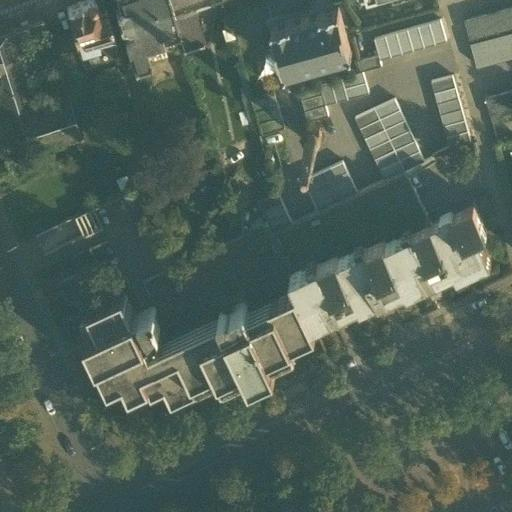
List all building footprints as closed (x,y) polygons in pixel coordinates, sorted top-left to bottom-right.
[(162,46),(180,40),(168,0),(116,0),(119,8),(115,13),(119,25),(127,27),(130,26),(131,31),(128,32),(123,39),(132,68),(149,62),(145,49),(161,44),(162,46)] [(204,45),(193,10),(188,0),(168,0),(180,40),(183,51),(204,45)] [(188,0),(193,10),(221,0),(188,0)] [(81,62),(83,68),(108,61),(106,54),(117,51),(107,18),(99,20),(97,14),(93,2),(91,1),(66,11),(67,15),(81,62)] [(272,27),(285,73),(351,54),(339,8),(272,27)] [(511,8),(464,22),(471,45),(511,33),(511,8)] [(105,12),(97,14),(99,20),(107,18),(105,12)] [(81,62),(67,15),(46,23),(45,20),(0,37),(0,168),(1,170),(45,150),(16,88),(81,62)] [(440,21),(429,24),(435,45),(446,42),(440,21)] [(429,24),(418,27),(424,48),(435,45),(429,24)] [(418,27),(407,30),(413,51),(424,48),(418,27)] [(407,30),(396,33),(402,55),(413,51),(407,30)] [(396,33),(385,36),(391,58),(402,55),(396,33)] [(511,58),(511,33),(471,45),(477,68),(511,58)] [(385,36),(374,40),(379,56),(380,61),(391,58),(385,36)] [(145,49),(149,62),(166,57),(162,46),(161,44),(145,49)] [(357,62),(360,73),(363,72),(382,67),(380,61),(379,56),(357,62)] [(342,79),(345,89),(366,83),(363,72),(360,73),(342,78),(342,79)] [(431,83),(434,94),(455,88),(452,77),(431,83)] [(342,79),(331,82),(337,103),(348,100),(345,89),(342,79)] [(325,106),(337,103),(331,82),(320,85),(322,95),(325,106)] [(369,94),(366,83),(345,89),(348,100),(369,94)] [(298,90),(301,101),(322,95),(320,85),(319,84),(298,90)] [(255,122),(246,88),(240,90),(243,99),(241,100),(248,124),(255,122)] [(434,94),(437,105),(458,99),(455,88),(434,94)] [(511,91),(485,99),(492,122),(511,116),(511,91)] [(301,101),(304,112),(325,106),(322,95),(301,101)] [(252,103),(255,115),(278,108),(274,96),(252,103)] [(437,105),(440,116),(461,110),(458,99),(437,105)] [(375,110),(380,120),(400,110),(395,100),(375,110)] [(328,117),(325,106),(304,112),(307,123),(328,117)] [(255,115),(258,126),(281,119),(278,108),(255,115)] [(380,120),(375,110),(355,119),(360,129),(380,120)] [(380,120),(385,130),(405,121),(400,110),(380,120)] [(440,116),(443,127),(465,121),(461,110),(440,116)] [(258,126),(262,137),(285,130),(281,119),(258,126)] [(385,130),(380,120),(360,129),(365,140),(385,130)] [(385,130),(390,141),(410,131),(405,121),(385,130)] [(443,127),(447,138),(468,132),(465,121),(443,127)] [(305,144),(311,147),(318,145),(322,139),(320,132),(314,128),(306,130),(303,137),(305,144)] [(390,141),(385,130),(365,140),(370,150),(390,141)] [(390,141),(395,151),(414,141),(410,131),(390,141)] [(447,138),(450,149),(471,143),(468,132),(447,138)] [(395,151),(390,141),(370,150),(375,160),(395,151)] [(395,151),(399,161),(419,152),(414,141),(395,151)] [(399,161),(395,151),(375,160),(380,171),(399,161)] [(399,161),(404,172),(424,162),(419,152),(399,161)] [(404,172),(399,161),(380,171),(385,181),(404,172)] [(343,163),(323,172),(338,203),(357,194),(343,163)] [(318,213),(338,203),(323,172),(303,182),(318,213)] [(277,195),(257,204),(272,235),(292,226),(277,195)] [(442,219),(431,224),(455,273),(465,268),(467,274),(491,262),(478,235),(487,231),(474,204),(453,214),(451,210),(440,216),(442,219)] [(97,212),(37,235),(49,264),(65,258),(61,247),(104,230),(97,212)] [(437,281),(455,273),(431,224),(414,233),(414,231),(412,232),(415,237),(407,241),(404,234),(385,243),(407,289),(408,292),(426,283),(429,289),(438,284),(437,281)] [(390,297),(407,289),(385,243),(384,240),(367,248),(366,247),(365,247),(367,253),(360,257),(356,250),(338,259),(360,305),(361,308),(379,299),(381,305),(391,300),(390,297)] [(342,313),(360,305),(338,259),(337,256),(320,264),(319,263),(317,263),(320,269),(312,273),(309,266),(290,275),(297,288),(313,323),(314,323),(331,315),(334,320),(344,316),(342,313)] [(58,284),(68,305),(90,295),(80,274),(58,284)] [(442,291),(438,284),(429,289),(432,296),(442,291)] [(290,334),(313,323),(297,288),(249,311),(246,304),(247,303),(245,301),(243,301),(241,303),(228,309),(225,307),(222,307),(220,309),(220,312),(225,322),(154,356),(147,339),(157,334),(160,332),(160,328),(154,315),(156,313),(155,310),(153,308),(150,308),(135,315),(123,291),(89,307),(100,331),(93,334),(116,384),(124,380),(130,393),(149,384),(152,390),(166,384),(169,391),(216,369),(219,376),(243,365),(246,372),(247,371),(273,359),(270,352),(293,341),(290,334)] [(394,307),(391,300),(381,305),(385,312),(394,307)] [(82,311),(93,334),(100,331),(89,307),(82,311)] [(347,323),(344,316),(334,320),(337,327),(347,323)] [(317,330),(314,323),(313,323),(290,334),(293,341),(317,330)] [(109,387),(116,384),(93,334),(86,338),(109,387)] [(297,348),(293,341),(270,352),(273,359),(297,348)] [(277,366),(273,359),(247,371),(251,379),(277,366)] [(223,383),(246,372),(243,365),(219,376),(223,383)] [(172,398),(219,376),(216,369),(169,391),(172,398)]
